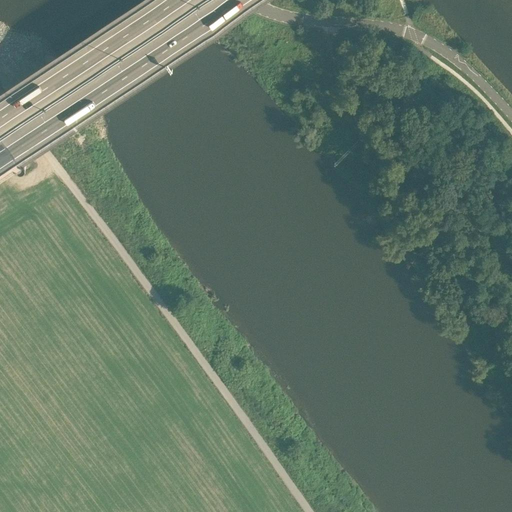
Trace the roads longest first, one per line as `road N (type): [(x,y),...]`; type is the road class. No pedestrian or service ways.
road 1 (unclassified): [(310,511),(142,275),(0,98)]
road 2 (tertiary): [(511,116),(454,56),(412,33),(294,17),(251,0)]
road 3 (motorway): [(0,146),(221,0)]
road 4 (motorway): [(162,0),(0,107)]
